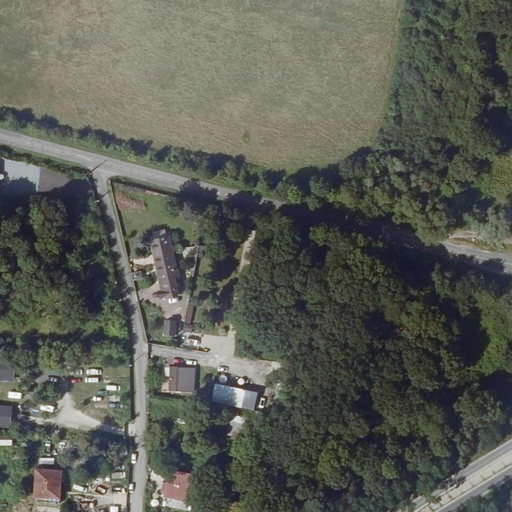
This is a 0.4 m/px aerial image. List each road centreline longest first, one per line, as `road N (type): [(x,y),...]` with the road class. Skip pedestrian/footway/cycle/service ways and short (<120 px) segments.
road 1 (tertiary): [(96,160),(460,252)]
road 2 (residential): [(134,511),(140,351),(96,160)]
road 3 (secondary): [(511,449),(409,511)]
